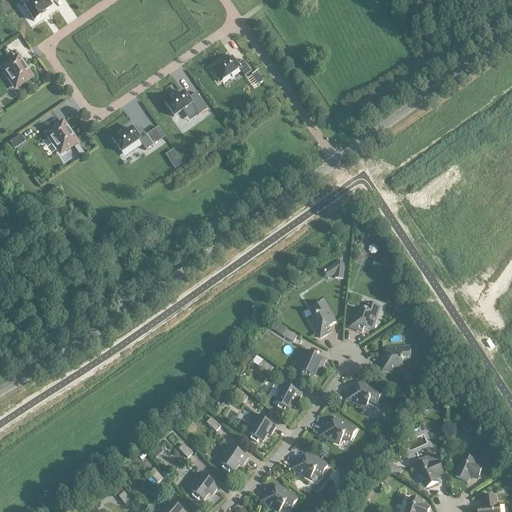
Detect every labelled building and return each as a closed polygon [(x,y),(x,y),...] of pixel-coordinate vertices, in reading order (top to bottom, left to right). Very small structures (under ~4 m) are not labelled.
[(37,0),(25,8),(34,22),(42,16),(40,15),(51,8),(46,1),(46,0),(37,0)] [(214,70),(212,71),(220,83),(239,69),(244,77),(251,72),(243,61),(237,65),(232,57),(220,66),(219,64),(213,68),(214,70)] [(19,62),(16,58),(2,68),(4,72),(3,73),(12,85),(13,84),(16,88),(31,77),(28,74),(30,73),(23,63),(21,61),(19,62)] [(172,99),(164,104),(173,117),(182,111),(184,114),(193,108),(198,116),(207,110),(196,93),(188,99),(184,93),(173,100),(172,99)] [(64,128),(61,124),(47,133),(50,137),(48,138),(57,151),(58,150),(61,153),(76,143),(73,139),(75,138),(69,129),(68,129),(66,126),(64,128)] [(120,135),(112,140),(121,153),(139,141),(146,151),(153,146),(144,133),(137,137),(131,129),(121,136),(120,135)] [(20,135),(10,143),(15,150),(15,149),(14,148),(24,141),(25,143),(25,142),(20,135)] [(79,145),(75,148),(81,156),(85,153),(79,145)] [(340,261),(323,272),(328,280),(335,276),(334,279),(344,280),(345,268),(340,261)] [(407,300),(396,307),(400,314),(411,307),(407,300)] [(336,324),(332,317),(332,316),(332,315),(331,315),(331,314),(330,314),(323,303),(312,309),(317,317),(309,321),(321,339),(328,335),(325,330),(336,324)] [(376,320),(375,320),(380,308),(368,303),(365,312),(357,309),(350,329),(358,332),(360,326),(371,331),(374,323),(375,323),(375,322),(376,322),(376,321),(376,320)] [(283,336),(294,343),(297,338),(286,331),(283,336)] [(410,349),(398,349),(397,349),(396,349),(395,349),(394,349),(394,350),(386,350),(387,362),(381,363),(382,371),(403,370),(402,362),(411,361),(410,349)] [(326,361),(304,351),(301,359),(304,360),(300,371),(304,372),(302,376),(309,379),(311,375),(314,377),(318,370),(321,371),(326,361)] [(259,367),(269,374),(273,369),(263,362),(259,367)] [(382,393),(371,388),(371,387),(370,387),(370,386),(369,386),(368,386),(367,386),(360,383),(355,394),(350,392),(347,400),(366,408),(369,401),(377,405),(382,393)] [(279,405),(278,409),(284,412),(286,409),(290,411),(293,403),(297,405),(302,395),(281,384),(277,391),(281,393),(276,403),(279,405)] [(407,391),(397,386),(394,390),(404,396),(407,391)] [(259,440),(263,442),(267,436),(270,438),(276,428),(256,415),(252,423),(255,425),(249,434),(253,437),(251,440),(257,444),(259,440)] [(216,432),(221,427),(212,419),(207,424),(216,432)] [(357,431),(345,425),(345,424),(345,423),(344,423),(343,423),(342,423),(335,419),(329,430),(325,428),(320,435),(339,445),(343,438),(351,442),(357,431)] [(188,459),(193,454),(184,445),(179,450),(188,459)] [(231,470),(234,473),(239,466),(242,468),(248,459),(229,445),(224,452),(227,454),(221,464),(224,466),(222,469),(228,473),(231,470)] [(328,466),(318,460),(317,459),(316,458),(315,458),(314,458),(307,454),(301,464),(297,461),(292,469),(310,480),(314,473),(322,477),(328,466)] [(476,462),(464,457),(456,478),(467,483),(470,476),(472,477),(472,478),(478,480),(483,468),(475,465),(476,462)] [(427,458),(415,464),(426,488),(438,483),(435,477),(437,476),(437,477),(443,474),(438,462),(430,466),(427,458)] [(155,470),(150,474),(158,484),(163,480),(155,470)] [(198,501),(200,498),(204,501),(209,495),(212,497),(219,488),(200,473),(195,480),(198,482),(191,491),(194,494),(192,497),(198,501)] [(511,483),(508,478),(500,483),(505,490),(511,485),(511,483)] [(279,511),(284,506),(291,511),(298,501),(288,493),(287,492),(287,491),(286,491),(285,491),(284,491),(278,487),(271,497),(267,494),(262,501),(277,511),(279,511)] [(125,493),(119,497),(127,507),(132,503),(125,493)] [(478,508),(478,511),(500,511),(499,506),(496,506),(495,497),(483,499),(484,505),(485,505),(485,507),(478,508)] [(423,503),(411,498),(405,511),(428,511),(430,508),(422,505),(423,503)] [(183,511),(170,500),(164,506),(167,508),(163,511),(183,511)]
